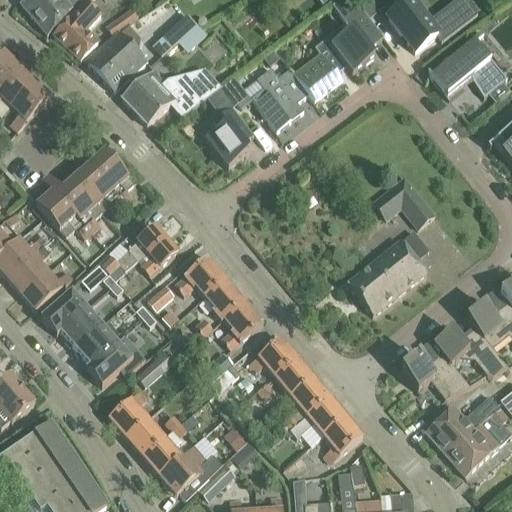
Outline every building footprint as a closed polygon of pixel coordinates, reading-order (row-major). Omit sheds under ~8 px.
[(32,0),(21,9),(47,40),(72,19),(74,17),(74,16),(77,7),(83,2),(81,0),(32,0)] [(346,71),(352,80),(374,63),(368,54),(384,42),(371,25),(369,23),(355,4),(351,0),(345,0),(332,10),(346,28),(325,44),(346,71)] [(375,0),(359,0),(355,4),(369,23),(384,11),(375,0)] [(411,5),(388,23),(415,57),(437,41),(441,47),(466,28),(451,8),(428,26),(411,5)] [(53,40),(81,66),(97,49),(96,48),(98,46),(86,34),(100,19),(87,6),(71,23),(71,22),(53,40)] [(108,29),(118,39),(128,31),(137,23),(130,13),(108,29)] [(190,19),(172,36),(180,45),(198,28),(190,19)] [(180,45),(178,47),(188,58),(208,39),(198,28),(180,45)] [(118,39),(86,67),(114,97),(146,67),(137,56),(140,43),(128,31),(118,39)] [(346,71),(325,44),(315,52),(319,59),(292,80),(308,100),(314,108),(343,87),(337,79),(346,71)] [(427,81),(447,102),(471,82),(484,102),(488,99),(495,108),(510,96),(503,87),(506,85),(474,45),(427,81)] [(0,91),(19,71),(4,56),(0,59),(0,91)] [(273,56),(265,63),(270,69),(278,63),(273,56)] [(0,105),(2,103),(11,112),(35,87),(19,71),(0,91),(0,105)] [(153,74),(122,104),(147,131),(171,110),(182,122),(222,93),(205,73),(168,83),(165,85),(153,74)] [(264,94),(251,104),(276,137),(303,117),(297,108),(308,100),(292,80),(289,75),(278,83),(271,74),(256,84),(264,94)] [(234,83),(223,91),(237,109),(241,114),(252,105),(234,83)] [(35,87),(11,112),(20,120),(11,129),(18,136),(51,102),(35,87)] [(223,125),(203,140),(228,174),(249,158),(243,149),(254,141),(233,113),(220,122),(223,125)] [(511,129),(497,143),(507,154),(501,160),(511,171),(511,129)] [(74,166),(79,172),(97,158),(91,151),(74,166)] [(106,156),(88,171),(124,210),(132,202),(127,196),(135,189),(106,156)] [(88,171),(65,191),(95,225),(110,211),(116,218),(124,210),(88,171)] [(373,208),(387,224),(388,226),(403,214),(420,235),(438,220),(407,181),(373,208)] [(95,225),(65,191),(57,198),(54,194),(36,210),(66,243),(76,234),(84,245),(100,231),(95,225)] [(0,259),(18,243),(10,233),(20,224),(15,219),(0,231),(0,259)] [(109,259),(99,268),(106,276),(115,286),(138,266),(140,268),(166,245),(155,232),(138,247),(116,266),(109,259)] [(0,259),(0,275),(7,284),(44,252),(37,245),(27,253),(18,243),(0,259)] [(166,245),(140,268),(143,272),(142,273),(149,281),(160,272),(177,258),(166,245)] [(347,289),(373,321),(426,278),(401,247),(347,289)] [(44,252),(7,284),(22,300),(48,277),(40,268),(50,259),(44,252)] [(195,291),(205,303),(226,284),(207,262),(183,283),(184,283),(175,291),(184,301),(195,291)] [(108,280),(99,270),(90,278),(99,288),(108,280)] [(48,277),(22,300),(36,317),(72,285),(66,278),(56,287),(48,277)] [(113,290),(106,283),(99,289),(107,296),(113,290)] [(212,316),(221,326),(245,306),(226,284),(205,303),(214,314),(212,316)] [(511,287),(500,297),(506,305),(509,308),(510,308),(511,310),(511,287)] [(120,298),(113,290),(107,296),(114,304),(120,298)] [(149,307),(157,317),(175,302),(167,292),(149,307)] [(72,295),(41,322),(50,333),(57,341),(60,337),(87,313),(72,295)] [(245,306),(221,326),(221,327),(224,325),(233,336),(221,345),(230,356),(239,348),(240,349),(264,328),(245,306)] [(485,308),(467,323),(473,331),(476,334),(493,354),(508,341),(511,345),(511,310),(510,308),(509,308),(494,320),(491,316),(485,308)] [(149,319),(142,311),(136,317),(143,325),(149,319)] [(87,313),(60,337),(75,354),(102,330),(87,313)] [(156,327),(149,319),(143,325),(150,333),(156,327)] [(197,333),(206,343),(215,336),(206,325),(197,333)] [(117,347),(102,330),(75,354),(89,370),(90,371),(117,347)] [(452,335),(434,349),(440,357),(443,360),(452,370),(460,364),(474,365),(486,381),(492,382),(508,372),(493,354),(476,334),(469,339),(461,346),(458,343),(452,335)] [(265,371),(274,382),(297,363),(281,344),(249,370),(255,378),(265,371)] [(133,365),(117,347),(90,371),(89,370),(86,374),(93,382),(102,392),(133,365)] [(138,382),(147,393),(174,369),(165,358),(138,382)] [(202,381),(211,390),(220,382),(231,393),(244,380),(224,360),(202,381)] [(419,361),(401,375),(418,397),(431,387),(445,406),(468,391),(452,370),(443,360),(441,361),(428,372),(425,369),(419,361)] [(274,382),(291,402),(314,383),(297,363),(274,382)] [(0,433),(2,436),(36,408),(10,377),(0,385),(0,433)] [(253,391),(246,382),(240,387),(247,395),(253,391)] [(285,430),(290,436),(330,403),(314,383),(291,402),(302,416),(285,430)] [(257,396),(264,404),(274,396),(267,388),(257,396)] [(109,424),(125,443),(148,423),(138,412),(147,404),(140,396),(109,424)] [(511,396),(500,406),(511,421),(511,396)] [(426,438),(447,461),(460,448),(463,451),(476,439),(473,436),(480,430),(481,430),(499,414),(500,413),(490,402),(464,425),(454,413),(439,426),(437,425),(428,433),(430,435),(426,438)] [(315,432),(323,441),(346,422),(330,403),(290,436),(298,446),(315,432)] [(167,429),(175,437),(184,430),(194,421),(186,412),(177,421),(176,420),(167,429)] [(460,448),(447,461),(465,482),(511,440),(503,430),(509,425),(499,414),(481,430),(473,436),(476,439),(463,451),(460,448)] [(346,422),(323,441),(333,453),(324,461),(330,469),(363,442),(346,422)] [(125,443),(143,463),(167,445),(148,423),(125,443)] [(0,484),(12,476),(36,511),(105,511),(107,511),(51,430),(0,463),(0,484)] [(159,481),(181,462),(181,461),(176,455),(184,448),(181,444),(190,437),(184,430),(175,438),(167,445),(143,463),(159,481)] [(233,434),(224,441),(236,456),(245,448),(233,434)] [(181,461),(181,462),(159,481),(176,501),(179,498),(186,506),(206,486),(222,470),(213,460),(207,465),(194,450),(181,461)] [(236,463),(246,474),(259,463),(249,451),(236,463)] [(226,470),(225,471),(208,488),(220,500),(238,482),(226,470)] [(351,479),(352,486),(353,491),(353,493),(354,493),(366,491),(362,472),(350,474),(351,479)] [(351,479),(338,480),(340,495),(353,493),(353,491),(352,486),(351,479)] [(381,507),(381,511),(413,511),(412,499),(381,501),(381,507)] [(271,511),(282,511),(282,502),(271,503),(271,511)]
